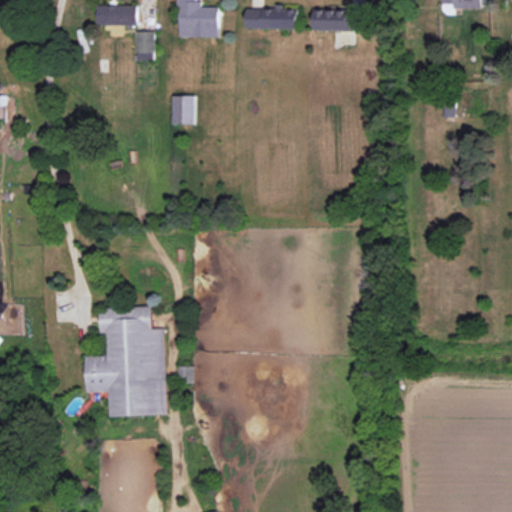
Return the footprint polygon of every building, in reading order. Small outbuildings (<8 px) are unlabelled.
[(221,6),(199,6),(199,0),(180,0),(180,27),(220,28),(221,6)] [(483,8),(482,0),(443,0),(443,3),(455,3),(455,7),(483,8)] [(139,25),(139,5),(98,5),(98,25),(139,25)] [(300,29),(300,9),(285,9),(285,8),(248,7),(247,28),(300,29)] [(314,29),(367,31),(367,11),(315,9),(314,29)] [(156,31),(137,31),(137,60),(156,60),(156,31)] [(195,124),(196,96),(174,95),(174,123),(195,124)] [(166,328),(154,328),(153,306),(101,307),(102,333),(109,333),(109,355),(87,356),(88,392),(111,391),(111,416),(168,414),(166,328)]
